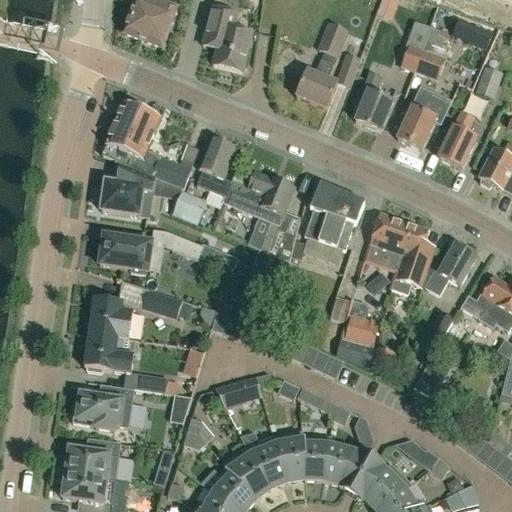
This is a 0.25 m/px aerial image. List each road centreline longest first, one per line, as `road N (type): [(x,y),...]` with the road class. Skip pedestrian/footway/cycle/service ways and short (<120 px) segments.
road 1 (residential): [(511,250),(389,181),(89,59)]
road 2 (residential): [(8,511),(53,183),(89,59)]
